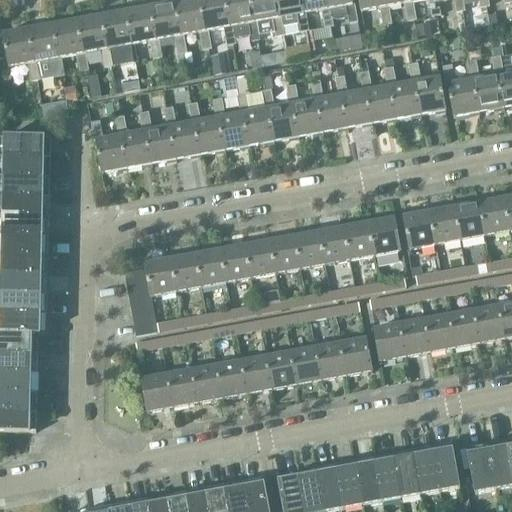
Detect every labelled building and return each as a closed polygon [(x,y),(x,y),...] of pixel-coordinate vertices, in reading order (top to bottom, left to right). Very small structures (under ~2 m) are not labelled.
[(199,0),(198,0),(174,4),(181,39),(184,38),(199,35),(202,53),(211,51),(208,34),(205,34),(199,0)] [(224,0),(199,0),(205,34),(208,34),(223,31),(226,48),(235,46),(232,29),(230,30),(224,0)] [(249,0),(224,0),(230,30),(232,29),(248,26),(251,44),(260,42),(257,25),(254,25),(249,0)] [(274,0),(249,0),(254,25),(257,25),(272,22),(275,39),(284,37),(281,20),(279,21),(274,0)] [(299,0),(274,0),(279,21),(281,20),(296,17),(300,35),(309,33),(306,16),(303,16),(299,0)] [(327,12),(325,0),(299,0),(303,16),(306,16),(321,13),(324,30),(333,29),(330,11),(327,12)] [(325,0),(327,12),(330,11),(345,8),(348,26),(358,24),(354,6),(352,6),(351,0),(325,0)] [(386,9),(384,0),(358,0),(361,14),(380,10),(383,28),(392,26),(389,9),(386,9)] [(409,0),(384,0),(386,9),(389,9),(404,6),(407,23),(416,22),(413,4),(410,5),(409,0)] [(437,0),(435,0),(434,0),(409,0),(410,5),(413,4),(429,2),(432,19),(441,17),(437,0)] [(434,0),(435,0),(437,0),(453,0),(456,15),(465,13),(463,0),(434,0)] [(478,0),(481,10),(490,8),(488,0),(478,0)] [(174,4),(150,9),(156,43),(158,43),(174,40),(177,57),(187,55),(184,38),(181,39),(174,4)] [(150,9),(125,13),(132,48),(134,47),(149,44),(153,62),(162,60),(158,43),(156,43),(150,9)] [(125,13),(101,18),(107,52),(110,51),(125,49),(128,66),(137,64),(134,47),(132,48),(125,13)] [(83,56),(85,56),(101,53),(104,70),(113,69),(110,51),(107,52),(101,18),(76,22),(83,56)] [(83,56),(76,22),(53,27),(59,61),(61,60),(76,58),(79,75),(88,73),(85,56),(83,56)] [(53,27),(28,31),(34,65),(36,65),(52,62),(55,79),(64,78),(61,60),(59,61),(53,27)] [(34,65),(28,31),(2,36),(9,70),(27,67),(31,84),(40,82),(36,65),(34,65)] [(336,57),(363,52),(360,38),(333,43),(336,57)] [(491,60),(494,77),(497,77),(503,111),(511,109),(511,73),(504,75),(500,58),(491,60)] [(467,65),(470,82),(473,81),(479,116),(503,111),(497,77),(494,77),(479,80),(476,63),(467,65)] [(408,67),(412,84),(414,84),(421,119),(446,114),(440,79),(421,83),(417,65),(408,67)] [(473,81),(470,82),(455,84),(452,67),(443,69),(446,87),(448,87),(454,120),(479,116),(473,81)] [(384,72),(387,89),(392,88),(398,123),(421,119),(414,84),(412,84),(396,87),(393,70),(384,72)] [(359,76),(363,93),(365,93),(372,127),(398,123),(392,88),(387,89),(372,92),(369,74),(359,76)] [(335,81),(338,98),(341,97),(347,132),(372,127),(365,93),(363,93),(347,96),(344,79),(335,81)] [(311,85),(314,102),(317,102),(323,136),(347,132),(341,97),(338,98),(323,101),(320,83),(311,85)] [(286,89),(289,107),(292,106),(299,141),(323,136),(317,102),(314,102),(299,105),(296,88),(286,89)] [(261,94),(264,111),(268,111),(274,145),(299,141),(292,106),(289,107),(274,110),(271,92),(261,94)] [(243,115),(249,150),(274,145),(268,111),(264,111),(249,114),(246,97),(237,98),(240,116),(243,115)] [(243,115),(240,116),(225,119),(222,101),(212,103),(216,120),(219,120),(225,154),(249,150),(243,115)] [(188,107),(191,125),(194,124),(200,159),(225,154),(219,120),(216,120),(200,123),(197,106),(188,107)] [(50,108),(42,109),(44,123),(53,122),(50,108)] [(164,112),(167,129),(170,129),(176,163),(200,159),(194,124),(191,125),(176,127),(173,110),(164,112)] [(139,116),(142,134),(145,133),(152,168),(176,163),(170,129),(167,129),(151,132),(148,115),(139,116)] [(115,121),(118,138),(121,137),(127,172),(152,168),(145,133),(142,134),(127,136),(124,119),(115,121)] [(121,137),(118,138),(103,141),(100,123),(90,125),(94,144),(96,143),(102,177),(127,172),(121,137)] [(4,159),(50,160),(51,140),(4,139),(4,159)] [(0,178),(3,179),(50,180),(50,160),(4,159),(0,159),(0,178)] [(3,179),(3,198),(49,199),(50,180),(3,179)] [(3,198),(2,218),(49,219),(49,199),(3,198)] [(511,198),(503,200),(509,235),(511,234),(511,198)] [(503,200),(479,205),(485,239),(509,235),(503,200)] [(479,205),(454,210),(460,244),(485,239),(479,205)] [(454,210),(429,214),(435,248),(460,244),(454,210)] [(435,248),(429,214),(404,219),(410,253),(435,248)] [(2,218),(2,237),(48,239),(49,219),(2,218)] [(394,221),(368,225),(374,259),(400,255),(394,221)] [(368,225),(343,230),(350,264),(374,259),(368,225)] [(343,230),(319,234),(325,268),(350,264),(343,230)] [(319,234),(294,239),(300,273),(325,268),(319,234)] [(2,237),(1,257),(48,258),(48,239),(2,237)] [(294,239),(269,243),(275,277),(300,273),(294,239)] [(269,243),(244,248),(251,282),(275,277),(269,243)] [(244,248),(220,252),(226,286),(251,282),(244,248)] [(220,252),(195,257),(201,291),(226,286),(220,252)] [(48,258),(1,257),(1,277),(47,278),(48,258)] [(195,257),(170,261),(177,295),(201,291),(195,257)] [(177,295),(170,261),(145,266),(146,272),(148,282),(150,293),(150,297),(151,300),(177,295)] [(511,261),(499,264),(500,273),(511,270),(511,261)] [(474,268),(475,278),(492,275),(490,265),(474,268)] [(449,273),(451,282),(467,279),(465,270),(449,273)] [(146,272),(124,276),(126,286),(148,282),(146,272)] [(424,277),(426,287),(442,284),(440,274),(424,277)] [(1,277),(0,296),(47,297),(47,278),(1,277)] [(493,280),(495,290),(511,287),(509,278),(493,280)] [(388,284),(390,293),(406,290),(404,281),(388,284)] [(148,282),(126,286),(126,288),(128,297),(150,293),(148,282)] [(468,285),(470,294),(486,291),(484,282),(468,285)] [(364,289),(365,298),(381,295),(380,286),(364,289)] [(444,290),(445,299),(461,296),(460,287),(444,290)] [(339,293),(340,302),(357,299),(355,290),(339,293)] [(419,294),(421,303),(436,300),(435,291),(419,294)] [(150,293),(128,297),(129,301),(130,307),(152,303),(151,300),(150,297),(150,293)] [(314,298),(316,307),(332,304),(330,295),(314,298)] [(0,296),(0,307),(0,315),(46,317),(47,297),(0,296)] [(394,299),(396,308),(412,305),(410,296),(394,299)] [(289,302),(291,311),(307,308),(305,299),(289,302)] [(369,303),(371,312),(387,309),(386,300),(369,303)] [(152,303),(130,307),(131,314),(132,318),(154,314),(153,310),(152,303)] [(265,307),(266,316),(282,313),(281,304),(265,307)] [(511,305),(498,308),(504,343),(511,341),(511,305)] [(333,310),(335,319),(351,316),(349,307),(333,310)] [(240,311),(241,320),(258,317),(256,308),(240,311)] [(498,308),(474,313),(480,347),(504,343),(498,308)] [(309,314),(310,323),(324,321),(322,312),(309,314)] [(215,316),(217,325),(233,322),(231,313),(215,316)] [(449,318),(455,352),(480,347),(474,313),(449,318)] [(154,314),(132,318),(133,326),(134,329),(155,325),(155,322),(154,314)] [(0,315),(0,335),(38,336),(38,337),(46,337),(46,317),(0,315)] [(284,319),(285,328),(302,325),(300,316),(284,319)] [(190,320),(192,329),(208,326),(206,317),(190,320)] [(424,322),(430,356),(455,352),(449,318),(424,322)] [(259,323),(261,332),(278,329),(276,320),(259,323)] [(166,325),(167,334),(183,331),(182,322),(166,325)] [(424,322),(399,327),(406,361),(430,356),(424,322)] [(155,325),(134,329),(136,339),(157,335),(155,325)] [(234,328),(236,337),(252,334),(251,325),(234,328)] [(406,361),(399,327),(374,331),(380,365),(406,361)] [(210,332),(211,341),(227,338),(226,329),(210,332)] [(185,337),(187,346),(203,343),(201,334),(185,337)] [(0,355),(38,356),(38,337),(38,336),(0,335),(0,355)] [(160,341),(162,350),(178,347),(176,338),(160,341)] [(340,346),(346,380),(372,375),(366,341),(340,346)] [(153,352),(152,343),(135,346),(137,355),(153,352)] [(346,380),(340,346),(315,350),(322,384),(346,380)] [(315,350),(291,355),(297,389),(322,384),(315,350)] [(0,355),(0,375),(37,376),(38,356),(0,355)] [(291,355),(266,359),(272,393),(297,389),(291,355)] [(272,393),(266,359),(241,364),(247,398),(272,393)] [(241,364),(217,368),(223,402),(247,398),(241,364)] [(217,368),(192,373),(198,407),(223,402),(217,368)] [(192,373),(167,377),(173,411),(198,407),(192,373)] [(0,375),(0,394),(37,395),(37,376),(0,375)] [(173,411),(167,377),(141,382),(148,416),(173,411)] [(0,394),(0,414),(36,415),(37,395),(0,394)] [(36,415),(0,414),(0,433),(36,435),(36,415)] [(511,478),(506,444),(487,447),(495,493),(511,490),(511,478)] [(431,449),(440,495),(460,492),(451,446),(431,449)] [(495,493),(487,447),(467,451),(475,497),(495,493)] [(412,453),(421,499),(440,495),(431,449),(412,453)] [(393,456),(401,502),(421,499),(412,453),(393,456)] [(401,502),(393,456),(374,460),(382,506),(401,502)] [(374,460),(355,463),(363,509),(382,506),(374,460)] [(355,463),(335,467),(343,511),(348,511),(363,509),(355,463)] [(343,511),(335,467),(316,470),(323,511),(343,511)] [(323,511),(316,470),(297,474),(303,511),(323,511)] [(303,511),(297,474),(277,478),(283,511),(303,511)] [(268,511),(263,480),(243,484),(248,511),(268,511)] [(248,511),(243,484),(224,487),(228,511),(248,511)] [(228,511),(224,487),(205,491),(208,511),(228,511)] [(185,494),(188,511),(208,511),(205,491),(185,494)] [(188,511),(185,494),(166,498),(168,511),(188,511)] [(168,511),(166,498),(147,501),(148,511),(168,511)] [(148,511),(147,501),(128,505),(129,511),(148,511)]
